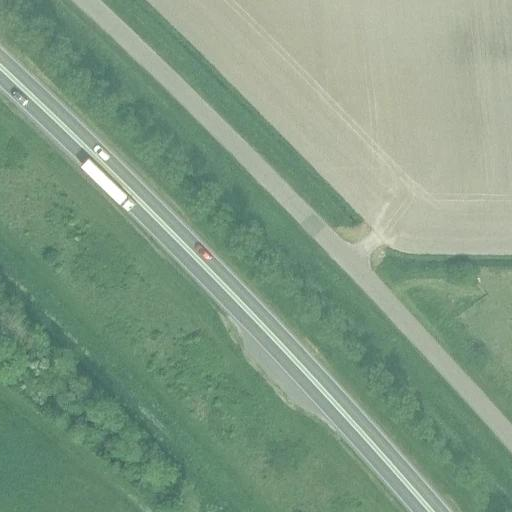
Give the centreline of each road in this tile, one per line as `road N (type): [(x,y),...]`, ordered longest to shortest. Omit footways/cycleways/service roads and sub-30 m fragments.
road 1 (trunk): [(428,511),(339,408),(0,69)]
road 2 (unclassified): [(511,440),(293,201),(82,0)]
